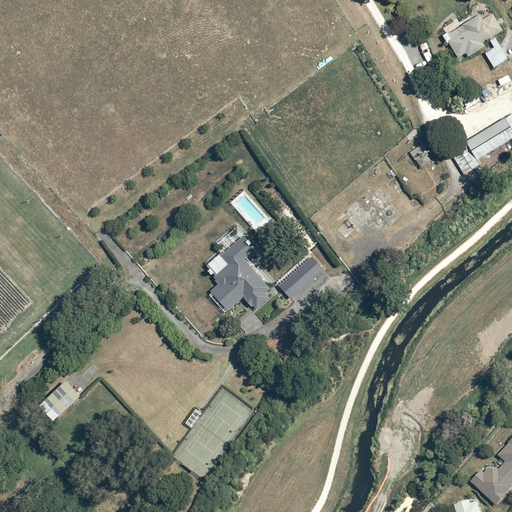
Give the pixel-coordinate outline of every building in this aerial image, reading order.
[(445,44),(448,43),(456,59),(465,55),(467,58),(487,48),(484,41),(489,39),(494,49),(485,53),(493,69),(509,60),(507,56),(509,55),(504,45),(500,47),(495,37),(503,33),(494,15),(482,21),(479,16),(462,25),(464,30),(451,36),(448,31),(441,35),(445,44)] [(511,116),(450,151),(463,176),(482,165),(478,159),(511,140),(511,116)] [(421,143),(409,152),(420,168),(432,159),(421,143)] [(218,284),(210,292),(228,311),(245,296),(256,309),(269,298),(265,294),(270,289),(244,259),(256,248),(244,235),(221,256),(228,264),(213,278),(218,284)] [(281,282),(293,296),(323,270),(310,256),(281,282)] [(81,395),(66,380),(42,403),(57,418),(81,395)] [(484,469),(471,483),(494,507),(511,489),(511,440),(498,457),(504,463),(499,470),(484,469)] [(470,500),(454,504),(456,511),(481,511),(478,502),(471,503),(470,500)]
